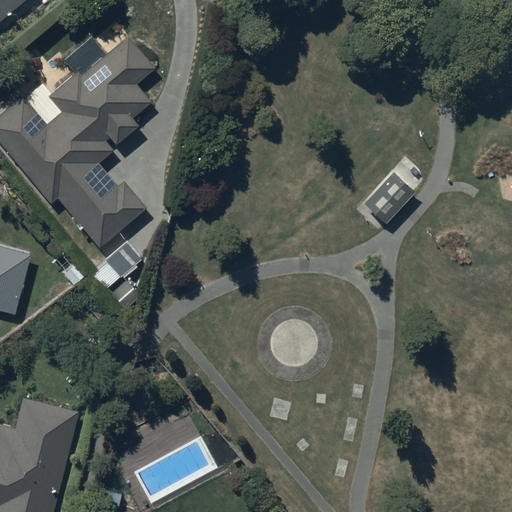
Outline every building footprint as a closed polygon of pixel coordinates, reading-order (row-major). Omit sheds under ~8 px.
[(0,0),(0,20),(23,0),(0,0)] [(54,92),(45,82),(0,118),(0,133),(55,202),(60,197),(100,246),(149,206),(127,180),(122,184),(103,161),(119,147),(113,139),(117,135),(123,143),(148,123),(143,117),(159,104),(141,82),(161,65),(136,34),(87,74),(83,69),(54,92)] [(413,191),(394,172),(364,202),(382,221),(413,191)] [(142,257),(127,240),(95,270),(110,286),(142,257)] [(0,307),(18,312),(32,254),(0,245),(0,307)] [(70,314),(63,343),(91,350),(98,321),(70,314)] [(0,511),(53,511),(78,410),(29,398),(21,428),(0,423),(0,511)]
